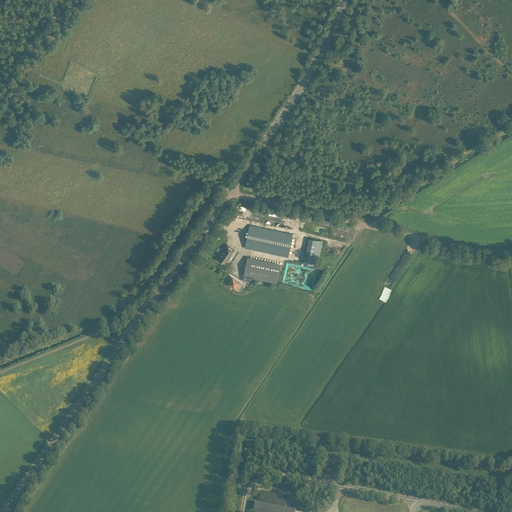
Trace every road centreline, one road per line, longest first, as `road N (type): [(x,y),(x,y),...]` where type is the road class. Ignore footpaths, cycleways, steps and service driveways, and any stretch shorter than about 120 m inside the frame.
road 1 (tertiary): [(122,345),(290,106),(345,0)]
road 2 (track): [(511,251),(376,228),(232,189)]
road 3 (tertiary): [(122,345),(5,511)]
road 4 (unclassified): [(243,511),(255,481),(277,473),(415,501)]
